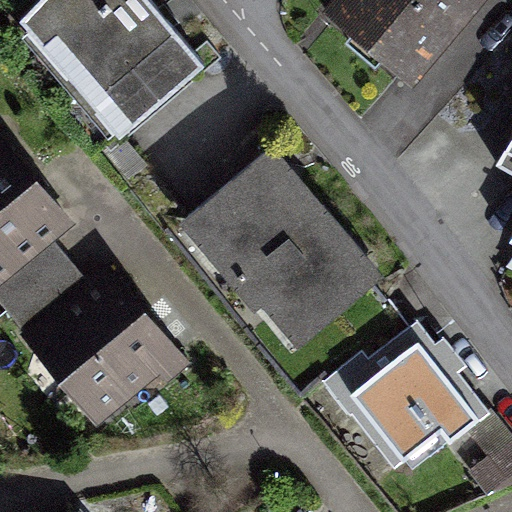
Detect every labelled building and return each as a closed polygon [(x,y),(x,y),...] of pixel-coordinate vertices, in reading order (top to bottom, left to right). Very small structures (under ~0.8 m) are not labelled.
[(145,0),(28,0),(24,3),(128,133),(204,72),(145,0)] [(328,0),(317,13),(396,85),(472,0),(328,0)] [(0,286),(79,220),(0,127),(0,286)] [(270,151),(185,227),(308,364),(393,288),(270,151)] [(191,355),(113,270),(37,340),(114,424),(191,355)] [(365,353),(325,384),(394,471),(442,433),(452,446),(489,418),(416,325),(371,360),(365,353)]
